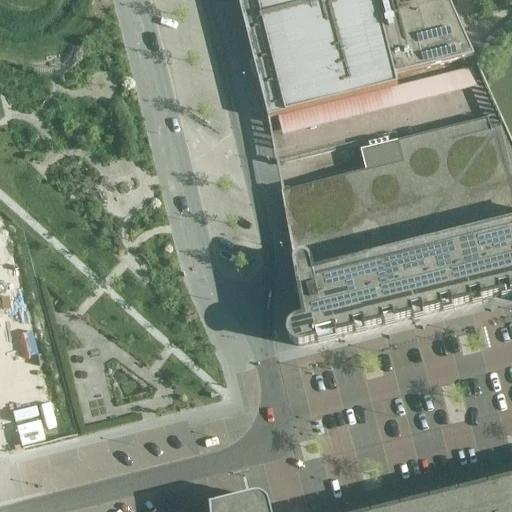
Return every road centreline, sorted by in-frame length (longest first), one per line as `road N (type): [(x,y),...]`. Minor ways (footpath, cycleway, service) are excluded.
road 1 (tertiary): [(142,0),(210,272),(258,334)]
road 2 (tertiary): [(258,334),(271,258),(207,0)]
road 3 (tertiary): [(33,511),(259,451)]
road 4 (tertiary): [(259,451),(276,429),(258,334)]
